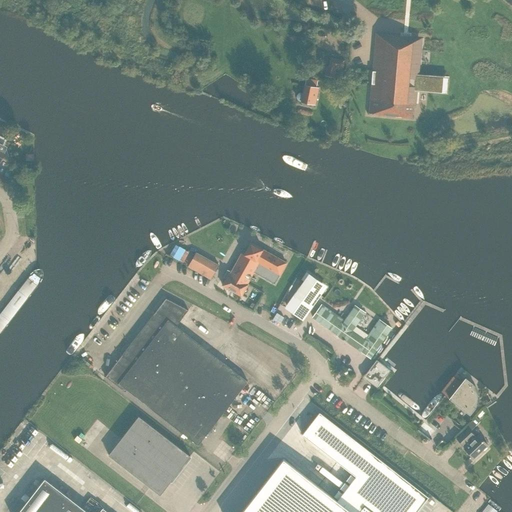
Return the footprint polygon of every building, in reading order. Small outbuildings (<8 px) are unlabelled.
[(376,34),(368,113),(380,114),(380,115),(403,117),(403,116),(412,117),(413,104),(416,105),(416,104),(412,103),(414,87),(442,89),(442,78),(407,75),(410,43),(403,43),(403,36),(376,34)] [(324,76),(335,78),(336,73),(341,74),(343,60),(330,57),(328,66),(326,66),(324,76)] [(316,87),(317,82),(306,80),(305,85),(304,85),(303,93),(301,93),(298,93),(297,95),(296,97),(297,99),(299,101),(301,101),(301,102),(315,105),(318,88),(316,87)] [(269,112),(273,104),(258,97),(254,105),(269,112)] [(14,180),(18,171),(8,167),(4,176),(14,180)] [(230,272),(222,286),(241,296),(248,284),(247,284),(253,272),(274,284),(286,263),(251,243),(240,261),(238,259),(231,272),(230,272)] [(210,280),(219,265),(196,251),(187,267),(210,280)] [(317,279),(310,274),(308,276),(307,275),(283,305),(296,314),(305,301),(308,302),(317,289),(314,287),(317,282),(316,281),(317,279)] [(198,445),(247,381),(176,326),(188,310),(166,298),(105,377),(125,392),(126,390),(198,445)] [(342,324),(340,322),(342,319),(321,304),(312,317),(370,358),(391,328),(379,319),(366,338),(365,337),(364,339),(352,331),(365,313),(355,306),(342,324)] [(218,337),(224,329),(208,320),(202,328),(209,334),(211,331),(218,337)] [(377,389),(391,371),(376,360),(363,377),(377,389)] [(469,415),(475,408),(476,407),(476,406),(477,404),(478,402),(478,401),(478,400),(479,398),(479,397),(479,396),(479,394),(478,394),(478,393),(478,392),(477,390),(476,388),(475,387),(475,386),(474,385),(473,385),(472,384),(465,378),(449,399),(469,415)] [(283,459),(241,511),(416,511),(428,497),(319,413),(302,435),(356,477),(337,501),(283,459)] [(160,495),(190,456),(138,416),(108,455),(160,495)] [(470,431),(477,423),(473,419),(466,427),(470,431)] [(463,446),(464,445),(474,435),(467,428),(456,439),(463,446)] [(474,435),(464,445),(466,447),(464,449),(473,458),(487,445),(478,435),(476,437),(474,435)] [(99,511),(86,511),(45,479),(19,511),(106,511),(102,509),(99,511)]
